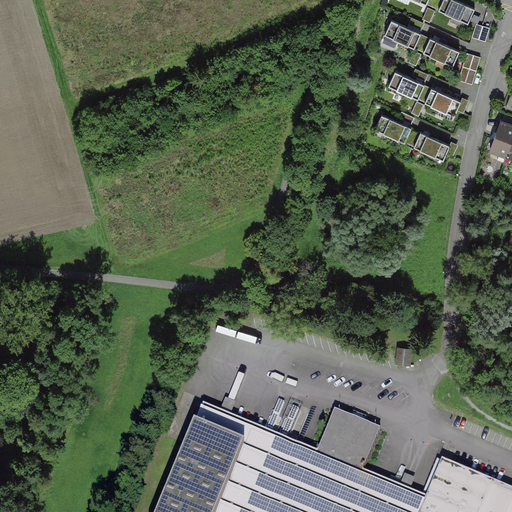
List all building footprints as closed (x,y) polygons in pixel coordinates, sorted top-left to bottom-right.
[(444,0),(417,0),(440,10),(444,0)] [(477,10),(455,0),(444,0),(440,10),(470,24),(477,10)] [(432,21),(436,9),(429,6),(425,18),(432,21)] [(414,16),(410,23),(422,29),(426,22),(414,16)] [(431,39),(392,21),(385,36),(425,53),(431,39)] [(491,28),(476,24),(472,38),(487,42),(491,28)] [(462,53),(431,39),(425,53),(455,67),(462,53)] [(482,58),(468,54),(460,81),(473,85),(482,58)] [(433,89),(394,71),(387,86),(427,104),(433,89)] [(463,103),(433,89),(427,104),(457,118),(463,103)] [(422,133),(382,115),(376,130),(415,148),(422,133)] [(511,152),(511,122),(505,119),(492,152),(509,159),(511,152)] [(458,149),(422,133),(415,148),(451,164),(458,149)] [(396,364),(411,365),(413,348),(397,346),(396,364)] [(323,457),(202,406),(157,511),(425,511),(430,502),(366,475),(385,431),(342,412),(323,457)] [(511,511),(511,488),(449,462),(426,511),(511,511)]
